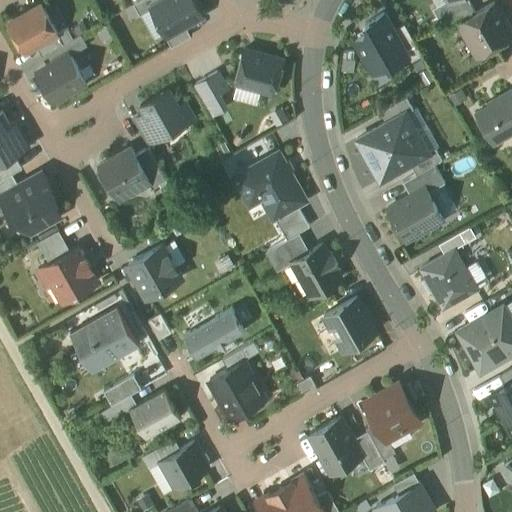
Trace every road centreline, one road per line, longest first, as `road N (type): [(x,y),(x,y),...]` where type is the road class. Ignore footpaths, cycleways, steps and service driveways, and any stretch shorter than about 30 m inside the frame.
road 1 (residential): [(421,346),(312,122),(328,12)]
road 2 (residential): [(421,346),(226,449),(171,359)]
road 3 (residential): [(233,32),(46,135)]
road 4 (track): [(0,330),(102,511)]
road 5 (residential): [(467,511),(463,460),(421,346)]
road 6 (residential): [(46,135),(110,249)]
